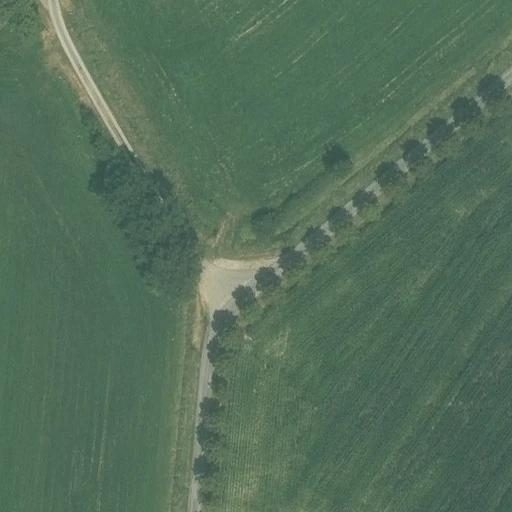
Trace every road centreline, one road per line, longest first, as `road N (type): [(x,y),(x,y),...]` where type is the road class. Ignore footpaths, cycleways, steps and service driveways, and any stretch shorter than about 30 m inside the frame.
road 1 (residential): [(511,68),(231,304)]
road 2 (track): [(57,24),(106,118),(201,263)]
road 3 (unclassified): [(231,304),(214,323),(203,373),(191,511)]
